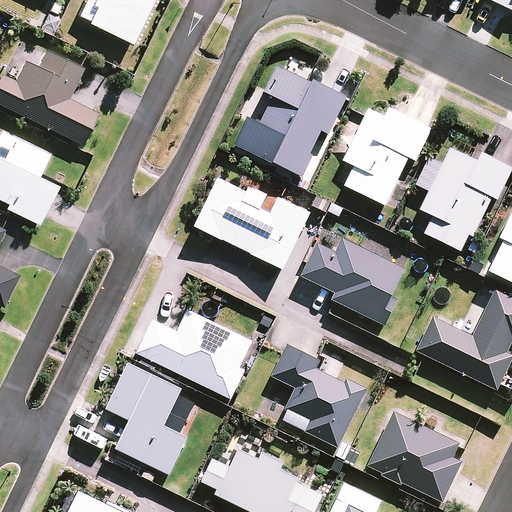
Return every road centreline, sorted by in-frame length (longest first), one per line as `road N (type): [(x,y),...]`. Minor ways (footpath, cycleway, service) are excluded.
road 1 (residential): [(265,0),(144,236)]
road 2 (residential): [(144,236),(41,449)]
road 3 (residential): [(104,212),(206,0)]
road 4 (residential): [(0,419),(104,212)]
road 5 (residential): [(511,85),(347,0)]
road 6 (unknown): [(183,511),(41,449)]
